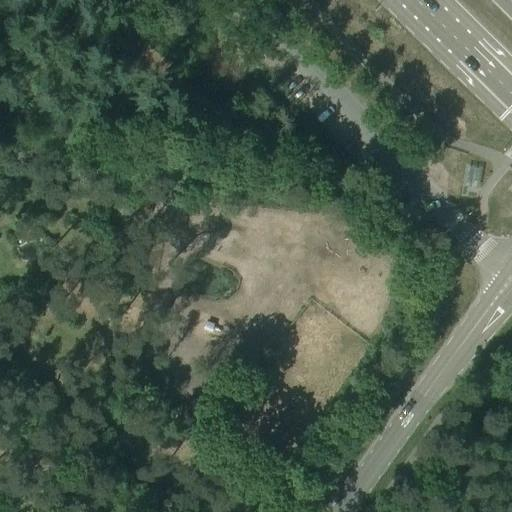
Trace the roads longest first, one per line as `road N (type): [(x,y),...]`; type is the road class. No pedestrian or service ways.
road 1 (secondary): [(342,511),(509,281)]
road 2 (track): [(189,216),(153,218),(82,259),(0,272)]
road 3 (primary): [(414,0),(511,96)]
